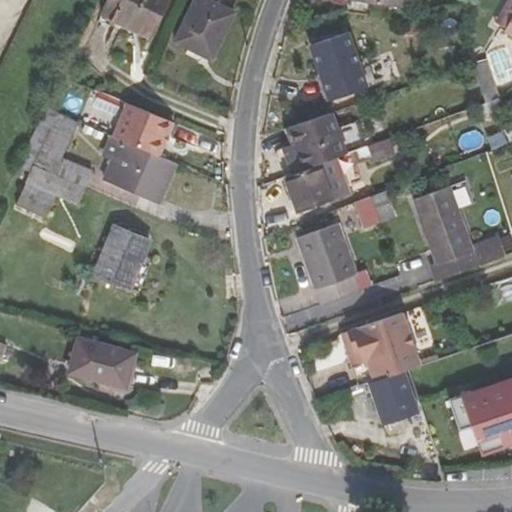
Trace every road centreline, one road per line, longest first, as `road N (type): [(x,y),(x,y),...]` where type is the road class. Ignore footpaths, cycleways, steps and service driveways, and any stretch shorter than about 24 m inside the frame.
road 1 (residential): [(266,355),(243,133),(276,0)]
road 2 (tertiary): [(177,448),(0,406)]
road 3 (tertiary): [(511,500),(440,504),(335,486)]
road 4 (tertiary): [(335,486),(177,448)]
road 5 (residential): [(335,486),(266,355)]
road 6 (residential): [(266,355),(177,448)]
